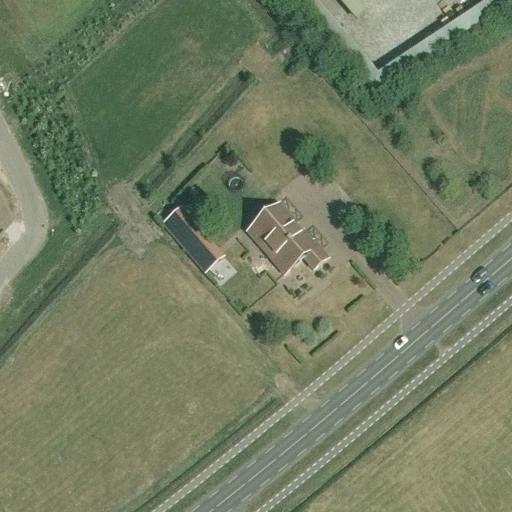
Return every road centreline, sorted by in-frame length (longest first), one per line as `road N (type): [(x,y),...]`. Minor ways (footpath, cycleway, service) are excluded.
road 1 (primary): [(208,511),(511,257)]
road 2 (residential): [(0,273),(35,226),(0,137)]
